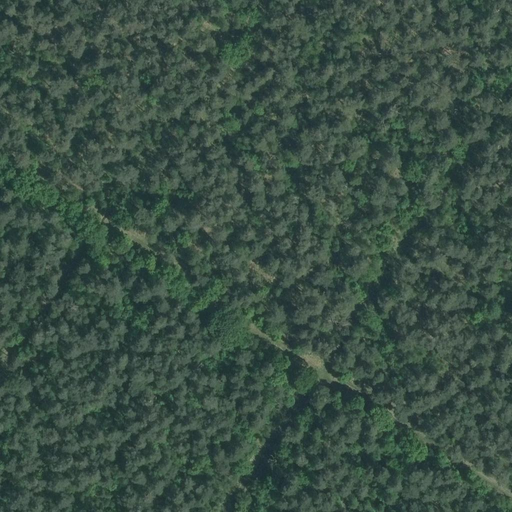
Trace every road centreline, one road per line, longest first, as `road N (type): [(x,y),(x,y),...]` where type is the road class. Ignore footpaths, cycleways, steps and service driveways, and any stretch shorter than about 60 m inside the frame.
road 1 (track): [(322,372),(0,146)]
road 2 (track): [(511,91),(322,372)]
road 3 (track): [(322,372),(511,498)]
road 4 (track): [(227,511),(322,372)]
